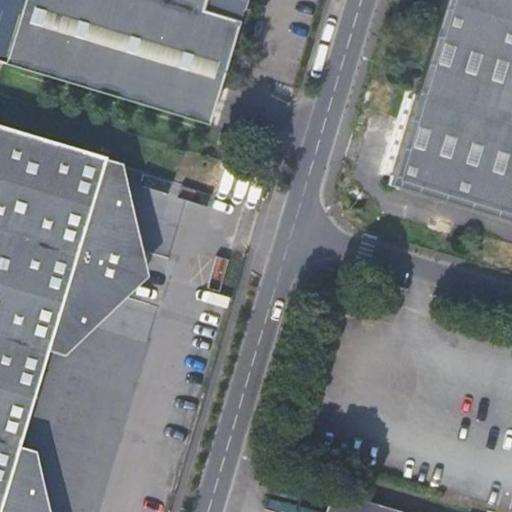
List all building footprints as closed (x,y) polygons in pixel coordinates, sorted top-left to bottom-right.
[(18,0),(0,61),(0,65),(207,128),(246,0),(18,0)] [(511,134),(511,0),(444,0),(412,105),(511,134)] [(388,185),(511,222),(511,134),(412,105),(388,185)] [(0,464),(11,468),(17,450),(45,354),(102,164),(103,161),(0,130),(0,464)] [(217,146),(234,151),(237,141),(220,136),(217,146)] [(114,168),(102,164),(45,354),(57,358),(127,276),(114,168)] [(11,468),(31,474),(28,454),(17,450),(11,468)] [(0,505),(11,468),(0,464),(0,505)] [(0,511),(36,511),(31,474),(11,468),(0,505),(0,511)] [(326,491),(319,511),(351,511),(355,500),(326,491)] [(392,511),(355,500),(351,511),(392,511)]
